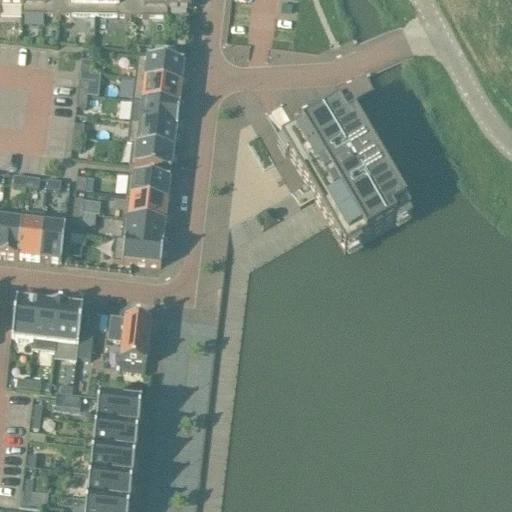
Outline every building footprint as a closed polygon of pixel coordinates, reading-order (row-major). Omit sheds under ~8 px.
[(0,0),(0,8),(21,9),(22,9),(22,0),(0,0)] [(22,0),(22,9),(21,9),(21,17),(59,18),(58,0),(22,0)] [(58,0),(59,18),(95,19),(94,0),(58,0)] [(94,0),(95,19),(131,19),(131,0),(94,0)] [(131,0),(131,19),(167,20),(167,12),(167,0),(131,0)] [(167,0),(167,12),(190,12),(190,0),(167,0)] [(152,62),(137,60),(134,84),(180,89),(183,66),(177,65),(179,53),(154,49),(152,62)] [(81,63),(80,76),(90,78),(91,65),(81,63)] [(180,89),(134,84),(132,105),(141,106),(141,105),(178,110),(178,109),(180,89)] [(79,85),(77,98),(87,99),(89,86),(79,85)] [(77,98),(76,111),(86,112),(87,99),(77,98)] [(178,110),(141,105),(141,106),(139,126),(139,127),(175,131),(175,132),(176,132),(179,109),(178,109),(178,110)] [(282,143),(280,144),(309,194),(335,239),(336,241),(344,255),(409,218),(396,194),(385,175),(346,108),(345,106),(297,134),(289,138),(282,143)] [(175,131),(139,127),(139,126),(129,125),(127,148),(131,148),(173,153),(174,142),(175,132),(175,131)] [(74,128),(72,141),(82,142),(84,129),(74,128)] [(72,141),(71,154),(81,155),(82,142),(72,141)] [(173,153),(131,148),(129,170),(170,175),(173,153)] [(169,183),(128,178),(125,201),(130,202),(130,201),(166,206),(169,183)] [(26,181),(13,179),(12,189),(25,191),(26,181)] [(39,182),(26,181),(25,191),(38,192),(39,182)] [(76,181),(75,194),(85,195),(86,182),(76,181)] [(61,185),(47,184),(46,193),(59,195),(61,185)] [(166,206),(130,201),(130,202),(127,222),(164,227),(166,206)] [(74,203),(72,216),(82,217),(84,204),(74,203)] [(20,225),(21,225),(17,262),(18,262),(38,264),(43,228),(44,218),(21,215),(20,225)] [(72,216),(71,229),(81,230),(82,217),(72,216)] [(164,227),(127,222),(122,221),(120,242),(120,243),(162,248),(162,247),(164,227)] [(0,223),(0,222),(0,260),(17,263),(18,262),(17,262),(21,225),(20,225),(0,223)] [(43,228),(38,264),(59,267),(59,268),(60,268),(60,267),(64,236),(65,230),(43,228)] [(70,237),(69,247),(82,249),(83,239),(70,237)] [(120,243),(120,242),(114,241),(112,265),(131,267),(160,270),(163,247),(162,247),(162,248),(120,243)] [(220,296),(223,257),(211,256),(208,295),(220,296)] [(16,302),(11,342),(32,344),(33,344),(38,305),(16,302)] [(32,344),(31,354),(55,357),(56,347),(55,347),(60,307),(51,306),(51,307),(38,305),(33,344),(32,344)] [(60,307),(55,347),(56,347),(77,350),(79,336),(82,310),(70,309),(71,308),(60,307)] [(111,322),(108,344),(122,345),(118,376),(144,379),(150,327),(111,322)] [(77,350),(76,362),(90,364),(93,338),(79,336),(77,350)] [(17,382),(16,390),(28,392),(29,384),(17,382)] [(29,384),(28,392),(40,393),(41,385),(29,384)] [(60,390),(59,398),(71,399),(72,391),(60,390)] [(98,402),(95,428),(138,433),(141,407),(98,402)] [(34,409),(32,421),(40,422),(42,410),(34,409)] [(32,421),(31,433),(39,434),(40,422),(32,421)] [(95,428),(92,453),(135,458),(138,433),(95,428)] [(92,453),(89,478),(132,483),(135,458),(92,453)] [(28,459),(26,471),(34,472),(36,460),(28,459)] [(89,478),(86,503),(129,508),(132,483),(89,478)] [(25,484),(23,495),(31,496),(33,485),(25,484)] [(23,495),(22,507),(30,508),(31,496),(23,495)] [(86,503),(84,511),(128,511),(129,508),(86,503)]
